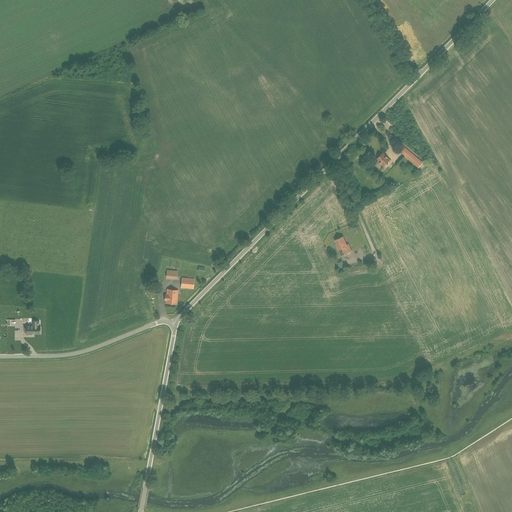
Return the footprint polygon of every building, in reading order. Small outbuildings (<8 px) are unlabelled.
[(423,162),(403,145),(398,151),(418,168),(423,162)] [(388,157),(385,155),(383,153),(381,154),(380,154),(379,154),(378,154),(378,155),(378,156),(378,157),(377,159),(379,161),(381,164),(384,166),(386,164),(386,165),(387,165),(388,164),(389,164),(389,163),(388,162),(390,160),(388,158),(388,157)] [(345,254),(351,251),(348,245),(347,246),(343,237),(335,240),(337,244),(336,244),(338,250),(342,248),(345,254)] [(0,275),(0,284),(4,285),(4,283),(10,284),(10,283),(8,282),(8,281),(12,282),(12,277),(10,276),(0,275)] [(193,289),(194,279),(182,278),(181,287),(193,289)] [(10,298),(11,285),(0,284),(0,299),(11,300),(12,298),(10,298)] [(177,304),(178,290),(167,289),(166,295),(165,294),(164,300),(166,300),(166,303),(177,304)] [(40,325),(39,325),(38,325),(38,324),(38,321),(39,321),(38,321),(33,321),(33,325),(26,325),(26,328),(24,328),(24,333),(26,333),(26,335),(32,335),(32,333),(40,333),(40,325)]
